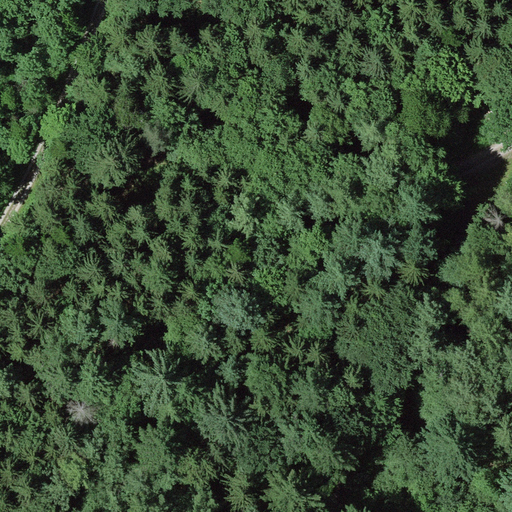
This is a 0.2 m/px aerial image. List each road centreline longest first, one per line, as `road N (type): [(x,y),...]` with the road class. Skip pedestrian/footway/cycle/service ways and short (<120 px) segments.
road 1 (track): [(50,511),(169,397),(511,140)]
road 2 (track): [(329,511),(381,384),(501,147)]
road 3 (track): [(96,0),(31,170),(0,224)]
